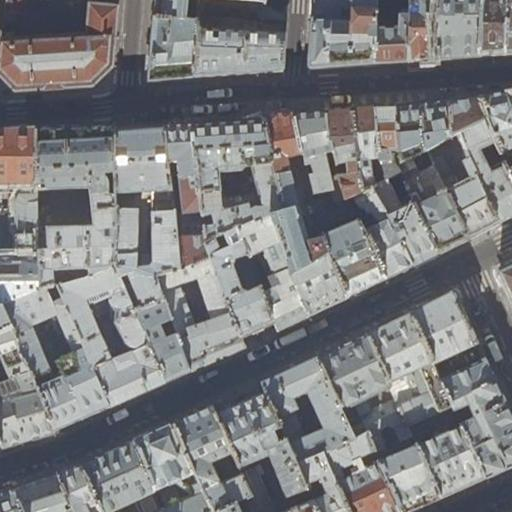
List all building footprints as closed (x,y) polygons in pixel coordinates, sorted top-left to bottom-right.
[(16,11),(25,11),(25,0),(5,0),(4,16),(15,17),(16,11)] [(166,79),(193,78),(197,20),(183,19),(183,0),(154,0),(153,19),(147,81),(166,79)] [(233,75),(282,72),(283,49),(284,28),(285,20),(265,5),(265,2),(245,0),(198,0),(197,20),(193,78),(233,75)] [(315,0),(315,3),(309,68),(310,69),(358,66),(408,62),(410,2),(410,0),(315,0)] [(422,61),(436,61),(437,0),(429,0),(430,1),(410,2),(408,62),(422,61)] [(457,59),(480,58),(484,0),(437,0),(436,61),(457,59)] [(493,57),(506,56),(509,0),(484,0),(480,58),(493,57)] [(90,83),(108,65),(112,20),(113,11),(94,8),(91,37),(14,42),(13,31),(3,32),(0,59),(0,62),(0,70),(17,88),(53,85),(90,83)] [(511,92),(502,94),(511,116),(511,92)] [(491,96),(476,98),(484,119),(493,137),(511,133),(511,116),(502,94),(491,96)] [(467,99),(449,101),(453,135),(484,119),(476,98),(467,99)] [(422,103),(395,105),(399,148),(400,153),(401,161),(427,149),(453,135),(449,101),(422,103)] [(386,106),(373,107),(378,150),(381,167),(387,179),(401,172),(395,165),(401,161),(400,153),(390,154),(390,150),(399,148),(395,105),(386,106)] [(332,109),(324,110),(335,164),(342,164),(345,176),(348,175),(360,171),(364,190),(373,186),(387,179),(381,167),(378,150),(373,107),(359,108),(338,109),(332,109)] [(309,111),(295,112),(304,156),(312,197),(332,193),(334,204),(347,201),(340,178),(335,164),(324,110),(309,111)] [(281,212),(269,218),(292,273),(329,255),(322,240),(310,246),(286,160),(304,156),(295,112),(278,113),(261,114),(281,212)] [(281,212),(261,114),(259,114),(237,124),(194,126),(205,243),(237,230),(269,218),(281,212)] [(507,220),(511,216),(511,181),(493,137),(484,119),(453,135),(427,149),(467,239),(481,232),(507,220)] [(74,126),(36,129),(37,192),(90,188),(92,226),(38,230),(40,292),(44,291),(53,287),(54,289),(67,285),(65,279),(57,282),(53,282),(53,272),(89,269),(90,277),(114,265),(115,269),(115,187),(109,188),(109,182),(108,180),(105,175),(115,174),(114,131),(113,124),(74,126)] [(180,127),(165,128),(169,163),(175,163),(176,168),(179,168),(185,214),(182,219),(184,238),(177,239),(181,270),(206,256),(205,243),(194,126),(180,127)] [(177,239),(169,163),(165,128),(139,130),(114,131),(115,174),(115,187),(115,269),(134,314),(164,302),(157,278),(181,270),(177,239)] [(38,230),(37,192),(36,129),(0,130),(0,307),(40,292),(38,230)] [(511,133),(493,137),(511,181),(511,133)] [(452,247),(467,239),(427,149),(401,161),(395,165),(401,172),(439,253),(452,247)] [(402,272),(414,267),(373,186),(364,190),(360,171),(348,175),(345,176),(340,178),(347,201),(357,217),(358,217),(365,228),(386,279),(393,276),(402,272)] [(427,259),(439,253),(401,172),(387,179),(373,186),(414,267),(427,259)] [(367,288),(386,279),(365,228),(358,217),(357,217),(347,201),(334,204),(314,208),(320,234),(322,240),(329,255),(348,298),(367,288)] [(294,324),(309,317),(292,273),(269,218),(237,230),(248,258),(263,252),(273,274),(257,280),(258,281),(267,278),(270,285),(266,286),(268,291),(262,293),(274,322),(278,332),(294,324)] [(258,330),(274,322),(262,293),(258,281),(257,280),(248,258),(237,230),(205,243),(206,256),(208,256),(241,338),(258,330)] [(327,308),(348,298),(329,255),(292,273),(309,317),(327,308)] [(164,302),(189,373),(214,361),(245,347),(241,338),(208,256),(206,256),(181,270),(157,278),(164,302)] [(54,289),(61,303),(109,408),(140,394),(165,383),(134,314),(115,269),(114,265),(90,277),(86,279),(67,285),(54,289)] [(510,297),(511,302),(511,267),(502,272),(500,277),(510,297)] [(0,308),(10,330),(54,432),(69,426),(93,415),(109,408),(61,303),(52,306),(44,291),(40,292),(0,307),(0,308)] [(424,307),(411,313),(441,381),(486,361),(466,318),(456,297),(452,295),(424,307)] [(176,379),(189,373),(164,302),(134,314),(165,383),(176,379)] [(0,333),(10,330),(0,308),(0,333)] [(389,323),(366,335),(396,401),(406,425),(453,408),(441,381),(411,313),(389,323)] [(0,449),(3,449),(24,442),(54,433),(54,432),(10,330),(0,333),(0,449)] [(342,345),(316,357),(347,423),(354,420),(360,417),(396,401),(366,335),(342,345)] [(261,383),(265,391),(297,466),(322,455),(354,440),(347,423),(316,357),(286,372),(261,383)] [(511,417),(486,361),(441,381),(453,408),(455,413),(469,407),(474,419),(470,421),(467,414),(458,418),(485,480),(504,471),(511,467),(511,417)] [(317,511),(297,466),(265,391),(240,404),(215,416),(251,496),(246,499),(248,505),(251,511),(317,511)] [(367,436),(374,452),(399,511),(410,511),(420,508),(440,500),(416,446),(413,438),(406,425),(396,401),(360,417),(364,426),(358,428),(354,420),(347,423),(354,440),(367,436)] [(191,416),(173,424),(211,511),(218,511),(246,499),(251,496),(215,416),(211,406),(191,416)] [(463,489),(485,480),(458,418),(455,413),(453,408),(406,425),(413,438),(428,431),(432,439),(416,446),(440,500),(463,489)] [(154,433),(133,442),(163,511),(211,511),(173,424),(154,433)] [(399,511),(374,452),(367,436),(354,440),(322,455),(347,511),(399,511)] [(106,455),(80,467),(99,511),(163,511),(133,442),(106,455)] [(347,511),(322,455),(297,466),(317,511),(347,511)] [(68,471),(57,474),(73,511),(99,511),(80,467),(68,471)] [(73,511),(57,474),(22,487),(0,494),(0,511),(73,511)] [(242,511),(241,508),(248,505),(246,499),(218,511),(242,511)]
